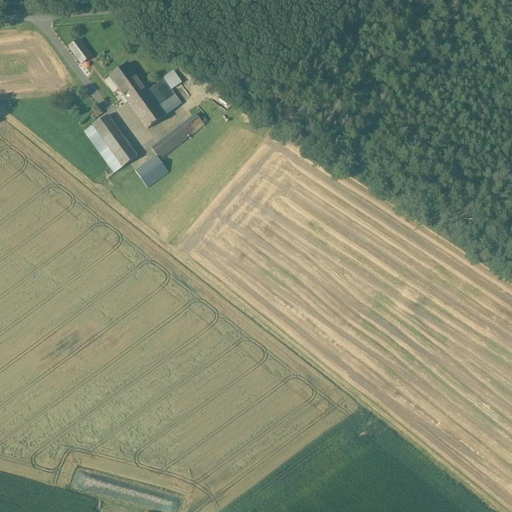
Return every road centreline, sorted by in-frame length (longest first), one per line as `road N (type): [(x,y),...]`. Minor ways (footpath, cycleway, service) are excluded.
road 1 (track): [(0,112),(498,511)]
road 2 (residential): [(0,19),(177,0)]
